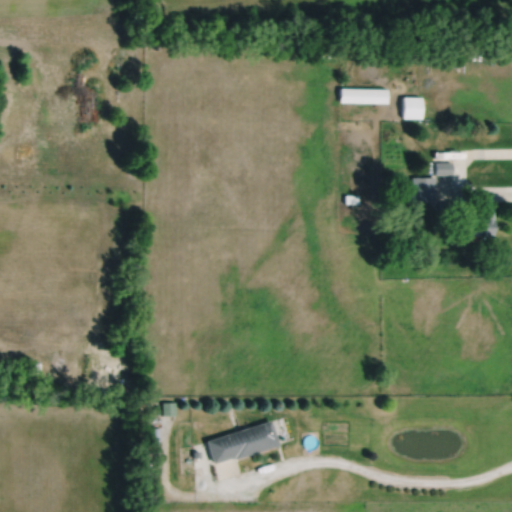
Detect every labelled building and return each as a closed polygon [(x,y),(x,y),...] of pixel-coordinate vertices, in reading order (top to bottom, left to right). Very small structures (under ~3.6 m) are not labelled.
[(338,87),(337,102),(385,102),(385,87),(338,87)] [(401,95),(400,116),(419,116),(420,96),(401,95)] [(433,160),(433,173),(450,173),(450,160),(433,160)] [(410,175),(410,199),(433,199),(433,175),(410,175)] [(343,193),(343,201),(357,201),(357,193),(343,193)] [(439,200),(439,208),(451,208),(450,199),(439,200)] [(460,215),(460,234),(470,234),(470,233),(491,234),(491,205),(483,205),(483,210),(476,210),(476,216),(469,216),(469,215),(460,215)] [(160,401),(160,414),(174,413),(174,400),(160,401)] [(203,439),(210,462),(231,455),(232,458),(276,443),(268,418),(203,439)] [(148,426),(149,443),(159,442),(158,426),(148,426)]
